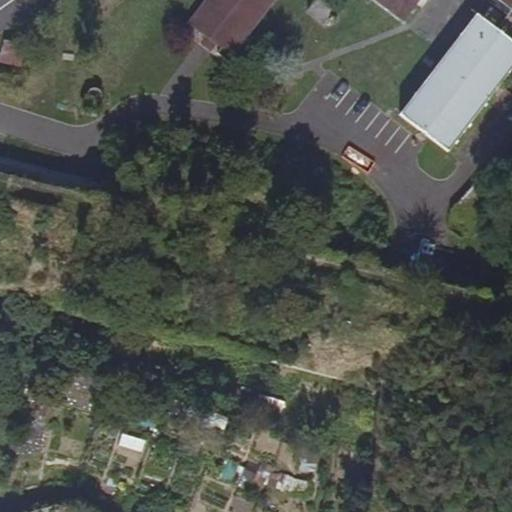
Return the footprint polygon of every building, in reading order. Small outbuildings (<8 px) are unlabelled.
[(377,0),(404,20),(419,0),(205,0),(189,21),(231,54),(272,0),(377,0)] [(322,29),(336,11),(323,0),(318,0),(305,17),(322,29)] [(511,0),(485,0),(509,17),(511,19),(511,0)] [(511,39),(508,36),(499,29),(478,13),(399,115),(448,153),(511,69),(511,39)] [(511,19),(509,17),(499,29),(508,36),(511,30),(511,19)] [(0,65),(19,69),(24,49),(4,45),(0,62),(0,65)] [(511,179),(511,140),(452,209),(470,226),(511,179)]
